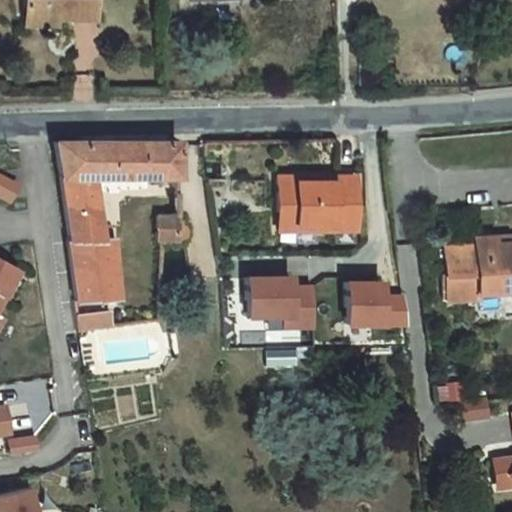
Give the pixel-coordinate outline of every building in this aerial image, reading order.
[(201,0),(202,22),(238,20),(239,0),(201,0)] [(30,4),(31,41),(65,40),(65,46),(106,44),(102,1),(30,4)] [(65,52),(65,46),(65,40),(31,41),(32,57),(65,52)] [(184,139),(59,144),(77,302),(120,298),(115,230),(103,231),(96,179),(185,173),(184,139)] [(0,199),(5,201),(15,180),(0,173),(0,199)] [(359,230),(358,182),(320,182),(320,177),(282,177),(282,212),(299,212),(299,225),(337,225),(337,230),(359,230)] [(0,210),(0,230),(8,235),(16,220),(0,210)] [(169,236),(174,237),(189,235),(188,212),(166,214),(169,236)] [(283,231),(337,230),(337,225),(299,225),(299,212),(282,212),(283,231)] [(495,237),(476,240),(475,246),(448,248),(450,300),(492,298),(492,285),(511,284),(511,254),(503,256),(503,244),(495,245),(495,237)] [(502,237),(495,237),(495,245),(503,244),(502,237)] [(511,242),(510,243),(503,244),(503,256),(511,254),(511,242)] [(297,278),(252,279),(253,318),(289,318),(290,329),(319,328),(318,288),(297,289),(297,278)] [(382,286),(346,287),(347,328),(407,327),(404,300),(382,300),(382,286)] [(0,333),(1,331),(0,330),(0,328),(14,303),(0,295),(0,333)] [(78,316),(79,331),(112,327),(111,312),(78,316)] [(487,398),(459,401),(461,422),(489,418),(487,398)] [(511,460),(494,463),(496,480),(509,478),(511,480),(511,460)]
